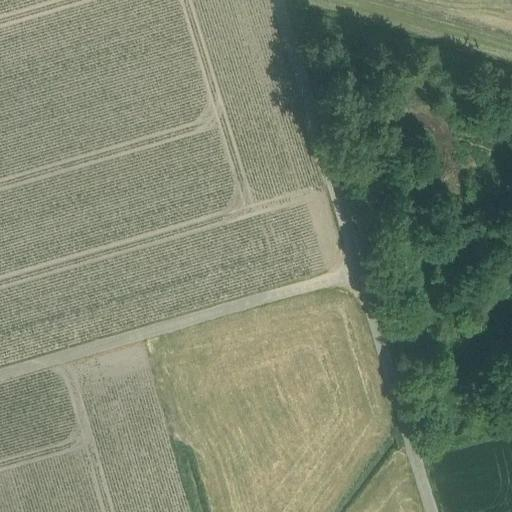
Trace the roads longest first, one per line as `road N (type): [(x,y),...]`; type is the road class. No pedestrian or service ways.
road 1 (unclassified): [(277,0),(433,511)]
road 2 (track): [(357,271),(0,379)]
